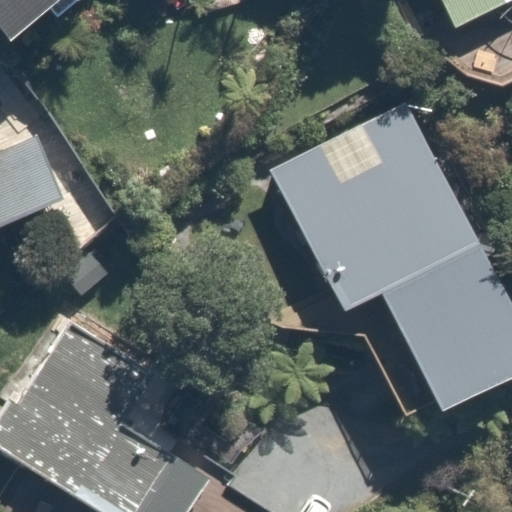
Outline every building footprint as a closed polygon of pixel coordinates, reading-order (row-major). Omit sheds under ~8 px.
[(0,0),(0,35),(18,58),(91,0),(0,0)] [(511,0),(432,0),(452,42),(511,14),(511,0)] [(511,287),(417,96),(262,173),(341,331),(384,310),(446,436),(511,403),(511,287)] [(7,114),(0,117),(0,246),(57,220),(7,114)] [(155,376),(68,320),(0,426),(0,462),(77,511),(263,511),(125,423),(155,376)]
